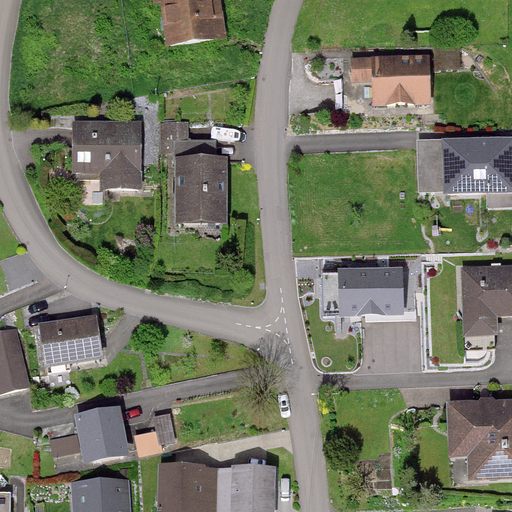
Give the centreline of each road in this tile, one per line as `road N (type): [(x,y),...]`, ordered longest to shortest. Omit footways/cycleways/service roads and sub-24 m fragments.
road 1 (unclassified): [(0,157),(40,242),(69,272),(192,316),(283,335)]
road 2 (residential): [(283,335),(270,94),(289,0)]
road 3 (residential): [(315,511),(283,335)]
